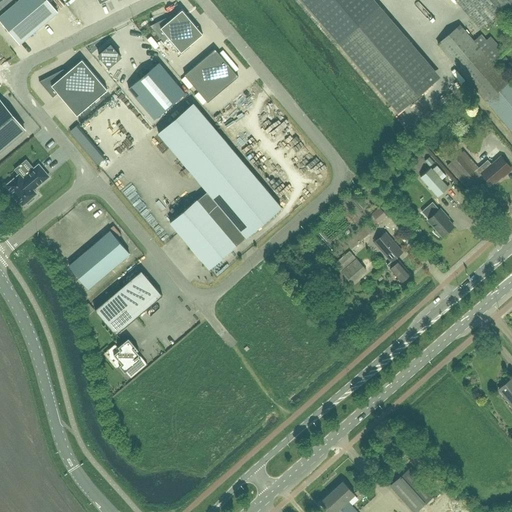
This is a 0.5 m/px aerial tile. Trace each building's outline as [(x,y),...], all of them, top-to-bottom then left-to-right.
[(0,0),(0,15),(10,7),(4,0),(0,0)] [(58,12),(47,0),(18,0),(10,7),(0,15),(0,21),(19,44),(58,12)] [(511,0),(455,0),(479,28),(511,0)] [(174,14),(150,26),(163,41),(168,37),(181,52),(202,34),(182,10),(175,15),(174,14)] [(371,13),(337,42),(396,111),(430,82),(371,13)] [(511,132),(511,87),(490,62),(473,41),(459,25),(437,44),(511,132)] [(473,41),(490,62),(498,55),(481,35),(473,41)] [(120,57),(120,56),(119,56),(111,46),(110,45),(109,45),(110,46),(109,46),(110,46),(105,50),(104,50),(104,51),(99,54),(98,55),(99,56),(108,66),(108,67),(109,67),(109,66),(114,62),(115,62),(115,61),(119,57),(119,58),(120,57),(120,58),(120,57)] [(215,49),(184,75),(207,102),(238,76),(215,49)] [(63,69),(39,81),(52,97),(58,93),(77,115),(107,90),(82,60),(66,73),(63,69)] [(185,93),(159,62),(128,88),(154,119),(185,93)] [(0,149),(24,130),(0,100),(0,149)] [(158,133),(246,237),(281,207),(193,103),(158,133)] [(505,174),(511,169),(500,156),(490,164),(487,160),(474,171),(466,163),(471,159),(463,150),(450,161),(470,183),(481,173),(491,185),(505,173),(505,174)] [(447,157),(450,160),(457,154),(454,151),(447,157)] [(6,185),(22,205),(26,202),(27,204),(34,198),(32,196),(36,194),(32,190),(48,177),(38,165),(33,169),(23,178),(19,174),(19,175),(6,185)] [(448,187),(430,168),(420,177),(438,197),(448,187)] [(154,230),(161,225),(131,179),(124,183),(154,230)] [(92,194),(84,203),(98,217),(107,208),(92,194)] [(170,223),(209,268),(236,246),(197,200),(170,223)] [(384,206),(373,216),(380,224),(391,214),(384,206)] [(442,236),(453,226),(445,217),(446,216),(439,209),(433,214),(426,206),(421,211),(428,219),(427,220),(435,229),(433,232),(439,237),(441,235),(442,236)] [(168,234),(164,227),(159,230),(163,237),(168,234)] [(88,289),(129,254),(110,231),(69,265),(88,289)] [(406,278),(406,277),(410,274),(396,257),(402,252),(385,232),(374,241),(391,261),(386,265),(401,281),(402,280),(404,280),(406,278)] [(340,271),(355,258),(349,250),(334,264),(340,271)] [(356,258),(341,272),(353,285),(368,272),(356,258)] [(162,295),(141,270),(95,310),(115,334),(162,295)] [(262,289),(237,310),(242,315),(267,294),(269,292),(265,287),(262,289)] [(274,295),(244,321),(261,341),(291,315),(274,295)] [(311,323),(305,328),(320,345),(326,340),(311,323)] [(274,344),(266,351),(283,371),(296,360),(290,353),(295,348),(280,331),(270,340),(274,344)] [(130,377),(130,378),(147,364),(139,355),(140,355),(137,351),(138,350),(128,338),(117,347),(119,349),(113,354),(121,364),(119,366),(124,372),(127,370),(131,376),(130,377)] [(499,389),(511,404),(510,405),(511,407),(511,381),(510,379),(499,389)] [(415,511),(435,495),(410,468),(390,486),(413,511),(415,511)] [(335,488),(327,495),(342,511),(356,511),(347,501),(354,495),(343,482),(335,488)] [(448,485),(418,511),(446,511),(452,511),(469,497),(457,484),(452,489),(448,485)] [(342,511),(327,495),(320,502),(328,511),(342,511)]
